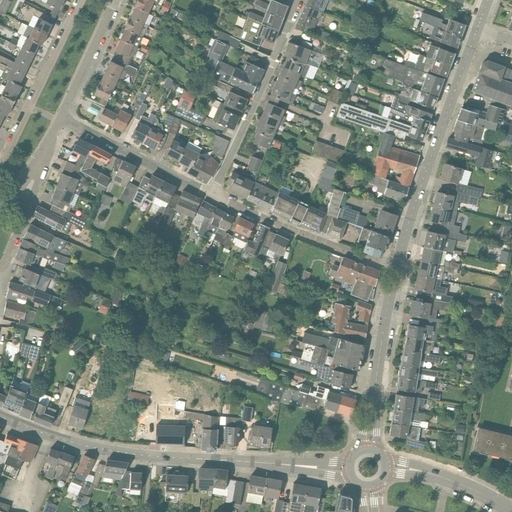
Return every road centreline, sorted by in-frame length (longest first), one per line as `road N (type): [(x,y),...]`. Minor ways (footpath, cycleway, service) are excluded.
road 1 (tertiary): [(0,419),(87,449),(349,468)]
road 2 (residential): [(396,271),(475,31)]
road 3 (residential): [(214,197),(298,0)]
road 4 (residential): [(214,197),(396,271)]
road 5 (residential): [(368,450),(396,271)]
road 6 (residential): [(214,197),(59,122)]
road 7 (residential): [(59,122),(116,0)]
road 8 (tertiary): [(511,511),(447,479),(386,466)]
road 9 (residential): [(26,109),(78,0)]
